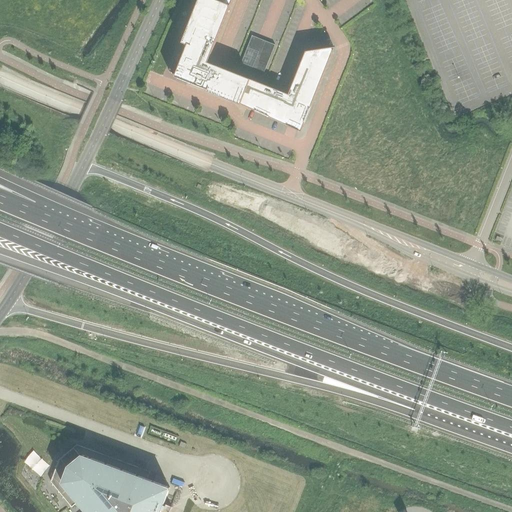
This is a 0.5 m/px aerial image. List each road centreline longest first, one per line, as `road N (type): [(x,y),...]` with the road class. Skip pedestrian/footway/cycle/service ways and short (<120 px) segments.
road 1 (trunk): [(0,231),(511,428)]
road 2 (trunk): [(0,251),(511,441)]
road 3 (track): [(0,332),(57,341),(511,510)]
road 4 (trunk): [(511,396),(16,206)]
road 5 (tertiary): [(511,285),(113,123)]
road 6 (tertiary): [(0,75),(113,123)]
